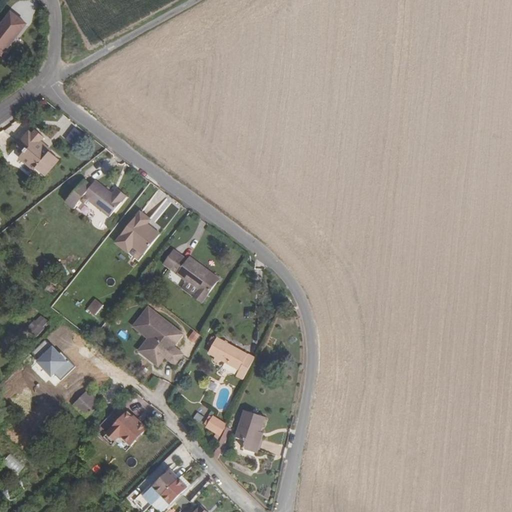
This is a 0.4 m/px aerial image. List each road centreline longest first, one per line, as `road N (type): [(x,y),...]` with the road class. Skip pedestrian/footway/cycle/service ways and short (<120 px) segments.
road 1 (residential): [(285,511),(313,344),(292,284),(43,82)]
road 2 (unclassified): [(43,82),(198,0)]
road 3 (residential): [(253,511),(158,399)]
